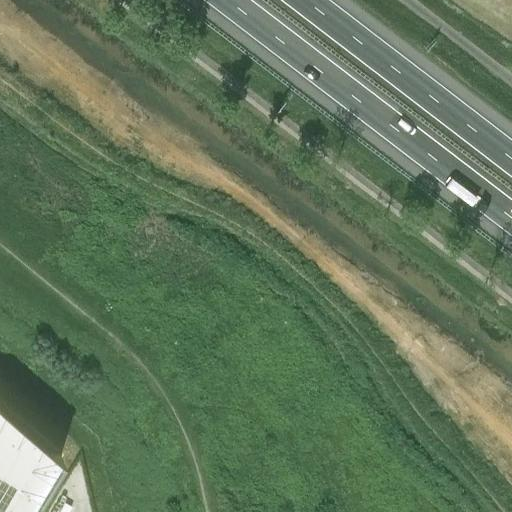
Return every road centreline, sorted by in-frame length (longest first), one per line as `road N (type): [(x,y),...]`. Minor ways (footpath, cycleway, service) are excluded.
road 1 (unclassified): [(511,296),(125,0)]
road 2 (motorway): [(230,0),(511,216)]
road 3 (motorway): [(511,159),(304,0)]
road 4 (unclassified): [(511,71),(414,0)]
